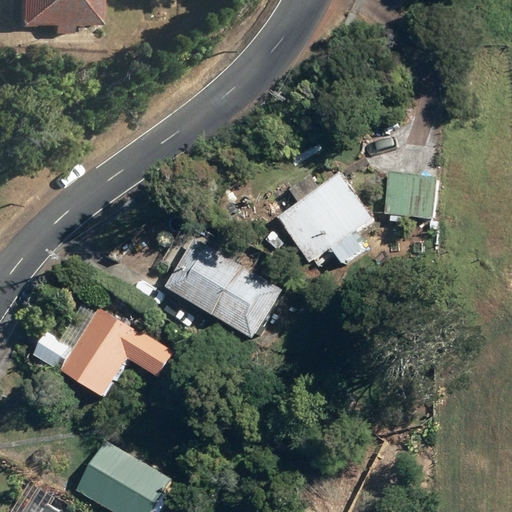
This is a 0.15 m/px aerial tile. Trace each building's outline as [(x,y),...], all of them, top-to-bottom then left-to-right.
[(55,31),(74,31),(74,26),(105,26),(105,0),(23,0),(23,25),(55,25),(55,31)] [(340,247),(351,260),(371,246),(361,232),(383,216),(350,169),(328,185),(319,172),(297,188),(307,201),(287,215),(320,261),(340,247)] [(389,177),(387,219),(393,219),(393,226),(403,227),(403,220),(440,222),(442,179),(389,177)] [(174,285),(268,336),(296,288),(203,235),(174,285)] [(70,367),(117,394),(138,356),(175,376),(189,351),(106,305),(70,367)] [(204,336),(213,342),(220,331),(211,326),(204,336)] [(81,485),(130,511),(154,511),(177,473),(109,436),(81,485)] [(209,489),(220,496),(229,480),(218,473),(209,489)] [(78,511),(66,505),(64,508),(51,500),(44,511),(78,511)]
